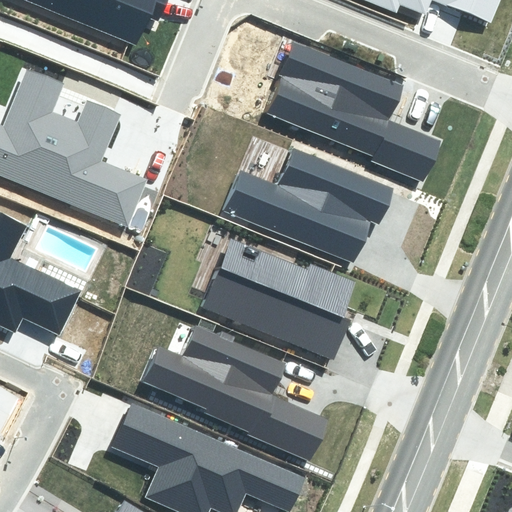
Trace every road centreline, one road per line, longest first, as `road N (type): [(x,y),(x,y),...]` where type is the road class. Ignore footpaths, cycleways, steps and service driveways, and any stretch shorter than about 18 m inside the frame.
road 1 (tertiary): [(511,230),(394,511)]
road 2 (residential): [(511,85),(268,0)]
road 3 (residential): [(0,498),(56,385)]
road 4 (residential): [(218,0),(167,115)]
